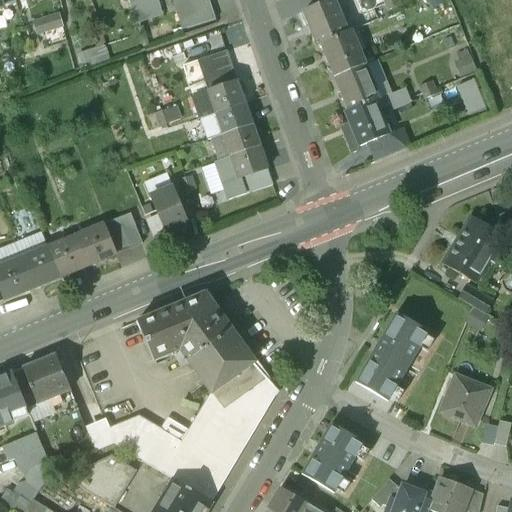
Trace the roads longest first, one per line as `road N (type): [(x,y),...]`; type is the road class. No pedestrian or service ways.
road 1 (secondary): [(0,348),(327,219)]
road 2 (residential): [(327,219),(249,0)]
road 3 (residential): [(511,473),(414,442),(314,384)]
road 4 (secondary): [(327,219),(511,142)]
road 5 (residential): [(327,219),(338,299),(314,384)]
road 6 (residential): [(314,384),(238,511)]
